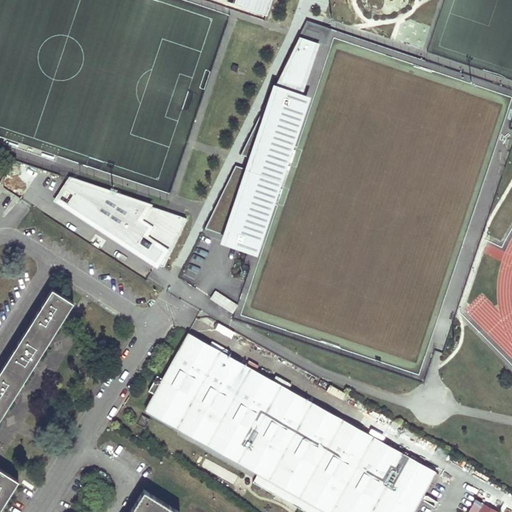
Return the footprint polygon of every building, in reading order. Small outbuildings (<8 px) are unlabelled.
[(235,0),(234,4),(267,15),(271,0),(235,0)] [(274,87),(279,88),(275,100),(282,103),(284,97),(299,102),(253,238),(233,232),(237,221),(233,220),(228,236),(223,235),(221,243),(257,255),(310,97),(303,94),(320,43),(326,45),(331,28),(306,22),(294,46),(297,48),(306,30),(319,33),(312,55),(304,52),(297,77),(283,70),(274,87)] [(297,48),(294,46),(283,70),(297,77),(304,52),(312,55),(319,33),(306,30),(297,48)] [(282,103),(275,100),(279,88),(274,87),(241,155),(253,159),(250,171),(236,166),(205,229),(223,235),(228,236),(233,220),(237,221),(233,232),(253,238),(299,102),(284,97),(282,103)] [(70,180),(64,189),(74,196),(69,206),(162,267),(186,218),(70,180)] [(57,199),(69,206),(74,196),(64,189),(57,199)] [(0,371),(0,417),(73,302),(52,288),(0,371)] [(238,306),(215,291),(210,300),(233,314),(238,306)] [(412,511),(435,471),(188,333),(163,378),(157,375),(149,390),(154,393),(145,409),(146,409),(258,472),(264,475),(258,485),(274,494),(276,490),(301,504),(299,508),(305,511),(322,511),(324,509),(329,511),(412,511)] [(346,394),(329,385),(326,391),(342,401),(346,394)] [(0,509),(18,480),(0,468),(0,509)] [(264,475),(258,472),(253,482),(258,485),(264,475)] [(129,511),(179,511),(144,490),(129,511)] [(301,504),(276,490),(274,494),(299,508),(301,504)]
